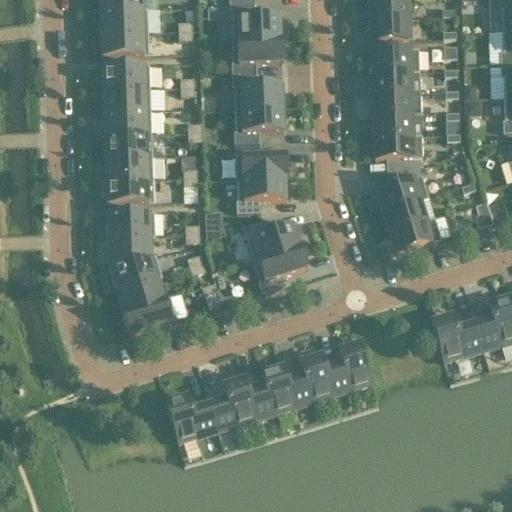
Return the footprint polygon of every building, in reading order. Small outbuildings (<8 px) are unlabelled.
[(140,0),(97,0),(98,16),(146,15),(146,14),(141,14),(140,0)] [(227,0),(228,12),(253,11),(253,0),(227,0)] [(511,1),(497,2),(498,14),(500,14),(501,36),(511,35),(511,1)] [(406,2),(368,3),(369,25),(407,24),(406,2)] [(231,24),(232,45),(232,46),(279,44),(279,43),(279,21),(254,21),(253,11),(228,12),(229,24),(231,24)] [(146,15),(98,16),(99,39),(147,37),(146,15)] [(454,22),(454,15),(441,15),(441,23),(454,22)] [(407,24),(369,25),(370,47),(408,46),(407,24)] [(191,36),(191,27),(177,28),(177,36),(191,36)] [(511,35),(501,36),(502,58),(499,58),(500,70),(511,69),(511,35)] [(177,36),(177,45),(192,45),(191,36),(177,36)] [(147,37),(99,39),(100,63),(148,61),(147,37)] [(230,68),(230,80),(256,80),(255,69),(281,68),(281,43),(279,43),(279,44),(232,46),(232,45),(230,45),(231,68),(230,68)] [(443,65),(456,64),(455,52),(442,53),(443,65)] [(370,55),(371,78),(409,77),(409,78),(418,77),(417,54),(370,55)] [(511,69),(500,70),(500,82),(502,82),(503,104),(511,103),(511,69)] [(100,72),(101,96),(149,94),(148,70),(100,72)] [(409,77),(371,78),(371,99),(409,98),(409,78),(409,77)] [(233,92),(234,115),(282,113),(281,89),(256,90),(256,80),(230,80),(231,92),(233,92)] [(193,84),(179,84),(179,93),(193,92),(193,84)] [(462,106),(474,106),(473,91),(462,92),(462,106)] [(179,93),(180,101),(194,101),(193,92),(179,93)] [(149,94),(101,96),(102,118),(150,116),(149,94)] [(409,98),(371,99),(372,121),(410,120),(420,119),(419,98),(409,98)] [(511,103),(503,104),(504,126),(501,126),(502,138),(511,137),(511,103)] [(474,106),(462,106),(463,123),(480,122),(479,106),(474,106)] [(232,137),(233,149),(258,148),(258,138),(283,137),(282,113),(234,115),(235,137),(232,137)] [(150,116),(102,118),(103,141),(151,139),(150,116)] [(410,120),(372,121),(373,143),(411,141),(411,140),(410,120)] [(201,137),(201,129),(187,129),(187,138),(201,137)] [(187,138),(187,146),(201,146),(201,137),(187,138)] [(151,139),(103,141),(103,163),(151,162),(151,139)] [(420,140),(411,140),(411,141),(373,143),(374,165),(401,164),(421,163),(420,140)] [(235,185),(236,185),(236,184),(284,182),(284,183),(285,183),(285,158),(258,159),(258,148),(233,149),(233,162),(234,162),(235,185)] [(151,162),(103,163),(104,185),(101,186),(152,184),(151,162)] [(421,163),(401,164),(402,175),(418,172),(421,172),(421,163)] [(386,178),(390,190),(421,181),(418,172),(402,175),(386,178)] [(196,183),(196,175),(182,175),(182,184),(196,183)] [(390,190),(375,194),(382,216),(418,205),(418,206),(428,203),(421,181),(390,190)] [(285,206),(284,183),(284,182),(236,184),(236,185),(237,206),(235,206),(235,218),(261,218),(260,207),(285,206)] [(182,184),(183,192),(197,192),(196,183),(182,184)] [(152,184),(101,186),(101,200),(105,200),(105,210),(153,208),(152,184)] [(474,195),(472,189),(460,192),(462,199),(474,195)] [(418,205),(382,216),(388,237),(424,226),(424,225),(418,206),(418,205)] [(501,205),(487,210),(492,227),(506,222),(501,205)] [(485,207),(475,211),(478,220),(488,217),(485,207)] [(105,219),(106,242),(149,241),(154,241),(153,217),(105,219)] [(434,222),(424,225),(424,226),(388,237),(394,258),(440,245),(434,222)] [(251,266),(299,251),(299,250),(298,251),(291,229),(267,236),(264,226),(240,233),(244,245),(246,244),(252,265),(251,265),(251,266)] [(198,239),(198,230),(184,231),(184,240),(198,239)] [(184,240),(184,248),(199,247),(198,239),(184,240)] [(149,241),(106,242),(107,269),(150,262),(150,261),(149,241)] [(299,251),(251,266),(258,287),(257,287),(260,299),(284,292),(281,281),(306,274),(299,251)] [(150,262),(107,269),(114,293),(156,281),(156,283),(161,281),(154,260),(150,261),(150,262)] [(202,268),(199,260),(186,264),(188,272),(202,268)] [(188,272),(191,280),(204,276),(202,268),(188,272)] [(156,281),(114,293),(121,316),(163,304),(163,303),(156,283),(156,281)] [(201,292),(203,301),(216,297),(214,288),(201,292)] [(120,316),(127,340),(175,325),(168,301),(163,303),(163,304),(121,316),(120,316)] [(490,321),(473,326),(482,356),(501,350),(511,346),(511,316),(508,303),(487,309),(490,321)] [(443,367),(482,356),(473,326),(456,332),(452,320),(430,326),(443,367)] [(511,362),(511,346),(501,350),(505,364),(511,362)] [(319,360),(332,401),(371,389),(358,348),(337,355),(340,367),(324,372),(320,360),(319,360)] [(302,378),(285,383),(281,372),(293,413),(332,401),(319,360),(298,367),(302,378)] [(263,390),(247,395),(243,383),(242,384),(255,425),(293,413),(281,372),(260,378),(263,390)] [(225,402),(208,407),(216,436),(255,425),(242,384),(221,390),(225,402)] [(205,440),(216,436),(208,407),(190,412),(187,401),(165,407),(178,448),(197,442),(205,440)]
